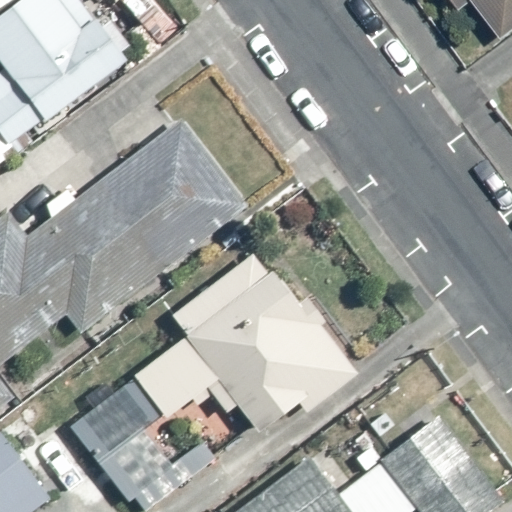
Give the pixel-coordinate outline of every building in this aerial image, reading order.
[(0,0),(0,72),(35,120),(38,123),(121,61),(75,0),(0,0)] [(177,29),(151,0),(108,0),(152,51),(177,29)] [(511,0),(475,0),(501,33),(511,24),(511,0)] [(0,143),(1,145),(35,120),(0,72),(0,143)] [(0,413),(12,404),(0,388),(0,362),(61,315),(77,335),(240,208),(176,120),(28,236),(7,209),(0,215),(0,413)] [(0,168),(12,159),(1,145),(0,143),(0,168)] [(163,418),(205,385),(226,411),(234,405),(255,432),(295,400),(303,409),(351,371),(254,249),(170,316),(184,333),(130,377),(163,418)] [(144,427),(155,419),(124,377),(62,422),(121,502),(128,497),(139,511),(150,511),(198,477),(179,452),(168,460),(144,427)] [(405,511),(413,507),(416,511),(481,511),(511,489),(442,399),(372,453),(366,446),(354,456),(366,471),(339,491),(309,453),(232,511),(405,511)] [(0,511),(29,511),(50,497),(50,498),(51,497),(31,469),(52,454),(22,413),(0,429),(0,511)]
